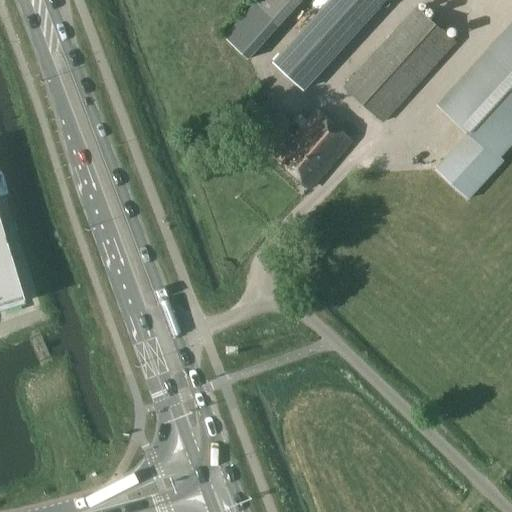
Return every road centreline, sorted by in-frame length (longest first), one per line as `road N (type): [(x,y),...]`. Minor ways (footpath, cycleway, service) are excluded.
road 1 (unclassified): [(178,340),(260,305),(298,312),(508,511)]
road 2 (primary): [(22,0),(153,349)]
road 3 (primary): [(178,340),(49,0)]
road 4 (unclassified): [(194,462),(56,511)]
road 5 (primary): [(225,468),(178,340)]
road 6 (primary): [(153,349),(194,462)]
